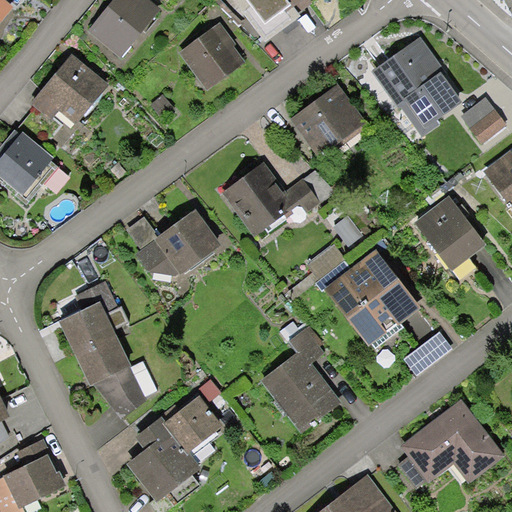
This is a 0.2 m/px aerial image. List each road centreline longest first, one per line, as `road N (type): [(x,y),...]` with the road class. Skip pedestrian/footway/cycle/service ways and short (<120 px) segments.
road 1 (residential): [(0,289),(391,0)]
road 2 (residential): [(268,511),(511,323)]
road 3 (residential): [(108,511),(0,294)]
